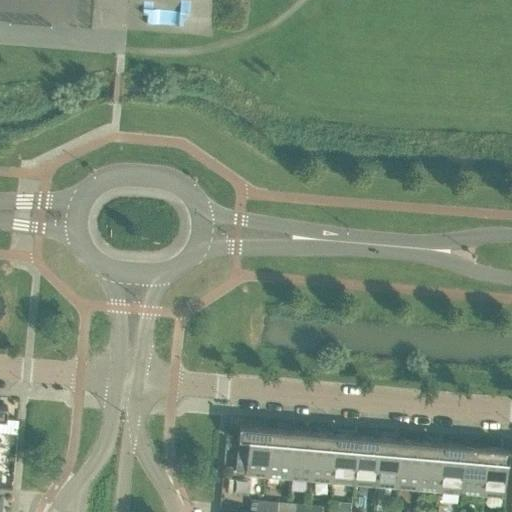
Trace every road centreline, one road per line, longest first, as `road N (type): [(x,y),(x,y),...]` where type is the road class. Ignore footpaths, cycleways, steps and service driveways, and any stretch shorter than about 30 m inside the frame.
road 1 (residential): [(511,410),(172,383)]
road 2 (tertiary): [(430,250),(200,232)]
road 3 (tertiary): [(200,232),(192,194),(175,181),(103,181),(75,218)]
road 4 (residential): [(115,379),(105,444),(57,511)]
road 5 (residential): [(176,511),(131,416),(137,381)]
